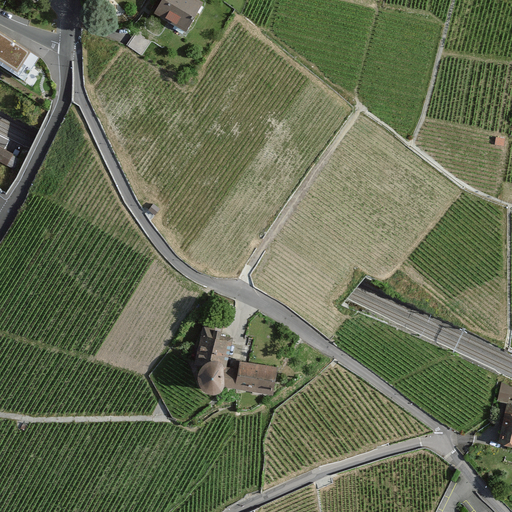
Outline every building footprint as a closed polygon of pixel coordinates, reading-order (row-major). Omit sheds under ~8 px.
[(202,5),(194,0),(166,0),(158,14),(187,31),(202,5)] [(40,57),(0,31),(0,62),(26,79),(40,57)] [(12,155),(0,148),(0,159),(7,164),(12,155)] [(224,386),(273,394),(278,367),(240,360),(238,369),(228,367),(234,338),(223,336),(224,328),(204,325),(198,357),(207,359),(203,361),(199,364),(196,368),(195,373),(195,378),(197,383),(200,387),(204,390),(210,391),(215,391),(221,388),(224,386)] [(511,388),(502,384),(498,400),(507,401),(507,397),(511,397),(511,388)] [(511,404),(506,403),(498,442),(511,444),(511,404)]
